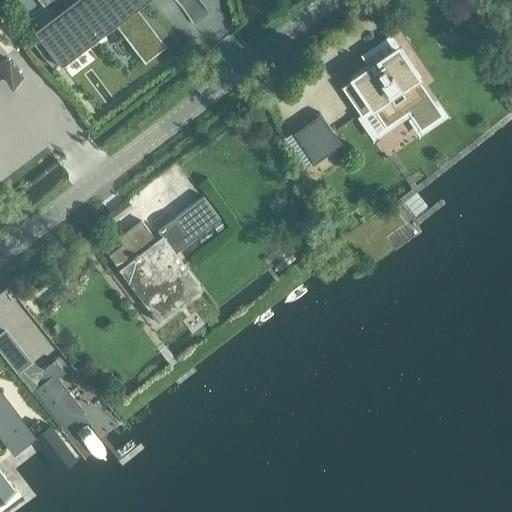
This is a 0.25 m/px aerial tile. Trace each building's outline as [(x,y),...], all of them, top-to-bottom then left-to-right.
[(64,0),(71,8),(36,34),(60,66),(90,43),(100,33),(99,30),(113,19),(146,62),(166,47),(134,7),(143,0),(64,0)] [(372,109),(385,127),(407,112),(420,130),(441,115),(416,78),(419,76),(400,48),(379,62),(381,65),(373,71),(368,64),(350,77),(353,80),(341,88),(361,116),(372,109)] [(23,79),(7,59),(0,65),(0,71),(12,87),(23,79)] [(290,133),(312,166),(342,145),(319,112),(290,133)] [(175,254),(220,219),(203,196),(157,231),(162,237),(156,242),(140,222),(103,250),(150,312),(149,313),(157,323),(159,321),(158,319),(200,287),(175,254)] [(65,428),(67,426),(83,413),(57,379),(64,373),(55,361),(40,373),(46,381),(35,390),(65,428)] [(0,434),(14,452),(35,436),(0,391),(0,390),(0,500),(16,489),(14,487),(12,489),(8,483),(10,481),(8,480),(7,481),(2,475),(4,474),(3,472),(1,474),(0,472),(0,434)]
